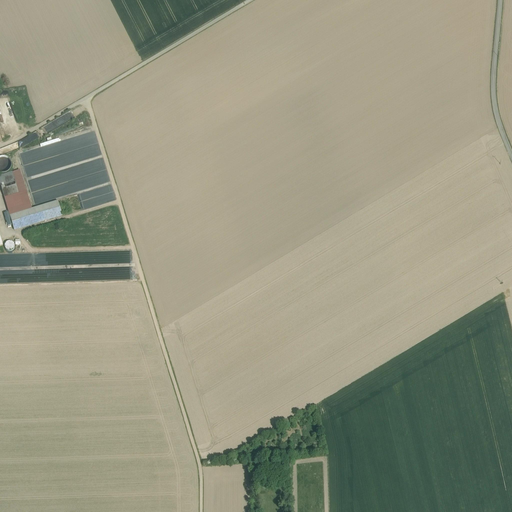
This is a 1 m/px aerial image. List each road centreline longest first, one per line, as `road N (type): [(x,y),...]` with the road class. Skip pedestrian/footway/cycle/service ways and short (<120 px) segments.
road 1 (track): [(87,98),(199,458),(203,511)]
road 2 (track): [(249,0),(0,146)]
road 3 (unclassified): [(511,155),(492,97),(497,0)]
